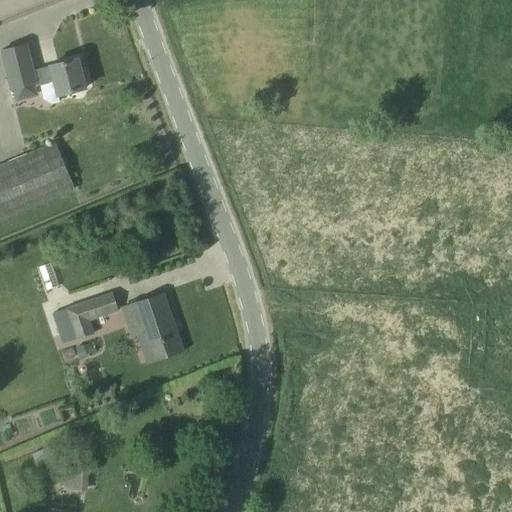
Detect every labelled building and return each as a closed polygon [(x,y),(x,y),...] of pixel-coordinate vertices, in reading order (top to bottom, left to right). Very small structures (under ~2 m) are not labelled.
[(58,101),(57,95),(84,89),(83,85),(86,82),(84,74),(80,73),(76,59),(49,66),(32,71),(25,44),(0,51),(10,90),(34,84),(35,87),(39,86),(43,99),(50,103),(58,101)] [(0,218),(72,188),(54,144),(0,166),(0,218)] [(111,293),(65,309),(52,314),(62,344),(92,334),(88,320),(117,310),(111,293)] [(132,304),(142,333),(151,361),(181,351),(175,333),(173,334),(169,324),(172,324),(162,294),(132,304)] [(55,444),(31,454),(36,466),(60,456),(55,444)] [(65,464),(62,490),(87,492),(89,467),(65,464)]
